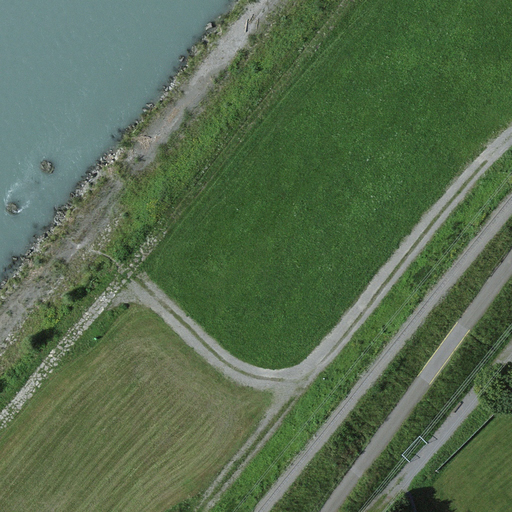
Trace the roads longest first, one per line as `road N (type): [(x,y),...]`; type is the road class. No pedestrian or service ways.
road 1 (track): [(511,137),(461,187),(304,383)]
road 2 (residential): [(327,511),(511,263)]
